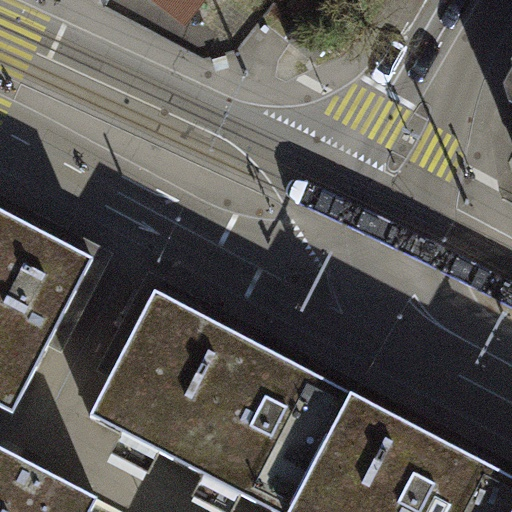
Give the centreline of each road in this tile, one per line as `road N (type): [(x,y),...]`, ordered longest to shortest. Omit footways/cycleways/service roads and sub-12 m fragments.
road 1 (secondary): [(338,266),(309,208),(243,140),(0,24)]
road 2 (secondary): [(0,133),(247,258),(338,266)]
road 3 (tertiary): [(338,266),(475,0)]
road 4 (secondary): [(338,266),(411,342),(511,397)]
